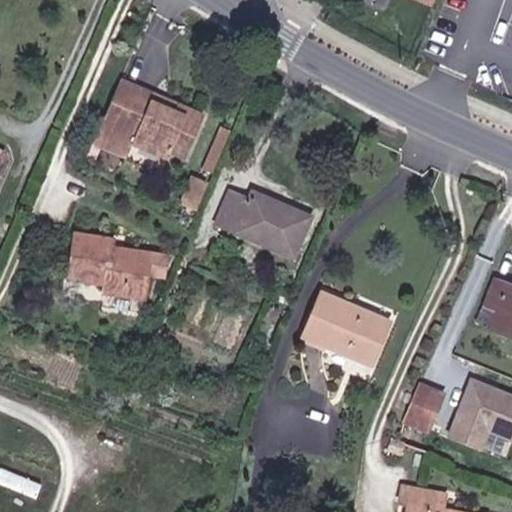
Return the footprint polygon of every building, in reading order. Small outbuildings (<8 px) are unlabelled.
[(166,103),(118,82),(97,131),(170,162),(172,156),(183,160),(201,118),(183,110),(181,115),(164,108),(166,103)] [(194,207),(204,183),(193,178),(183,202),(194,207)] [(249,187),(244,197),(225,190),(213,224),(287,253),(304,209),(276,198),(249,187)] [(109,293),(148,299),(151,273),(168,276),(170,256),(154,253),(131,250),(130,259),(113,256),(115,243),(81,239),(75,278),(111,283),(109,293)] [(511,340),(511,290),(494,284),(478,328),(511,340)] [(323,300),(306,341),(368,370),(386,327),(323,300)] [(511,393),(469,377),(448,436),(483,451),(490,435),(511,444),(511,443),(511,393)] [(419,389),(403,427),(428,437),(445,401),(419,389)] [(398,461),(401,453),(391,448),(388,457),(398,461)] [(407,506),(405,511),(456,511),(442,510),(444,494),(400,488),(398,505),(407,506)]
